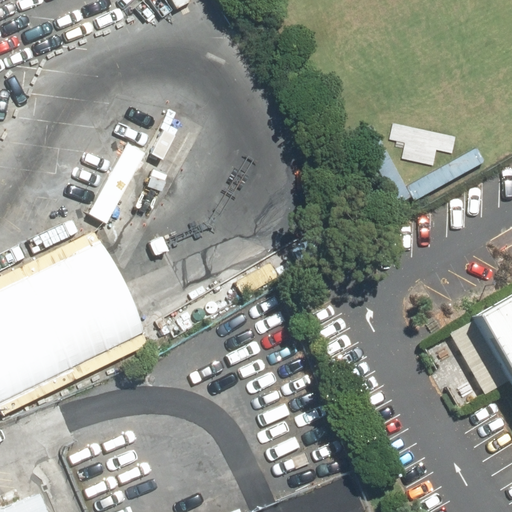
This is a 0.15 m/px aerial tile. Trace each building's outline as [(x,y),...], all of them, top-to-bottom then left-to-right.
[(224,252),(212,241),(156,299),(168,310),(224,252)] [(177,256),(164,246),(119,300),(131,311),(177,256)] [(297,261),(289,248),(247,272),(255,286),(297,261)] [(511,292),(472,316),(511,385),(511,292)] [(202,298),(166,319),(174,333),(210,313),(202,298)] [(96,376),(86,358),(50,378),(60,396),(96,376)] [(0,398),(0,417),(36,403),(30,386),(0,398)] [(363,511),(352,481),(309,497),(314,511),(363,511)] [(39,511),(33,496),(0,509),(0,511),(39,511)]
